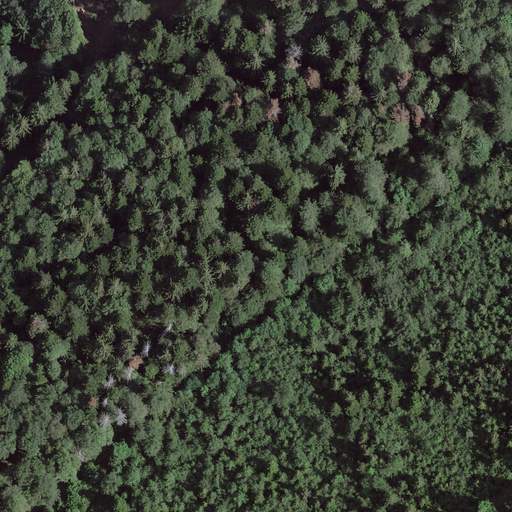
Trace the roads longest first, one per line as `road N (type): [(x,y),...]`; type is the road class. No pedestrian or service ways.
road 1 (track): [(40,511),(229,350),(511,151)]
road 2 (tertiary): [(0,192),(70,120),(103,71),(177,0)]
